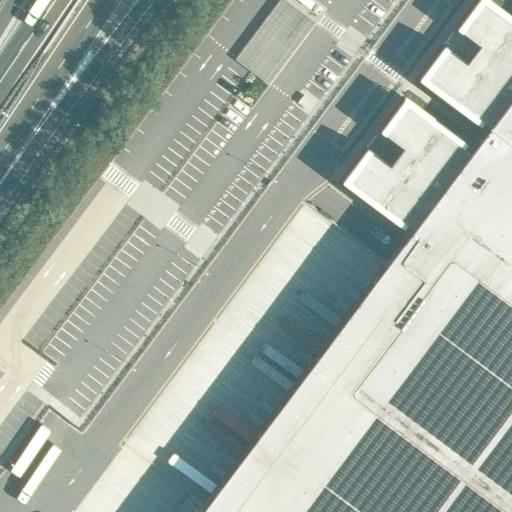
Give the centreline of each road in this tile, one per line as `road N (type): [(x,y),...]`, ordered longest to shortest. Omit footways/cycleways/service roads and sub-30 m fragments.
road 1 (motorway): [(0,169),(146,0)]
road 2 (motorway): [(0,155),(106,0)]
